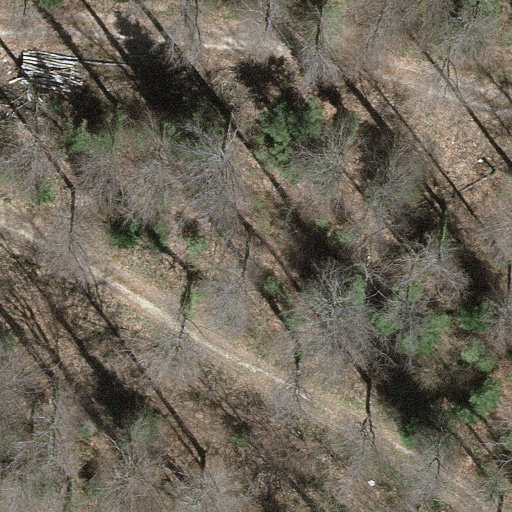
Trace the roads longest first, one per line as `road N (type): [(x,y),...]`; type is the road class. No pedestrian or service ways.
road 1 (track): [(0,225),(105,271),(220,349),(496,511)]
road 2 (track): [(0,25),(60,23),(303,65),(511,122)]
